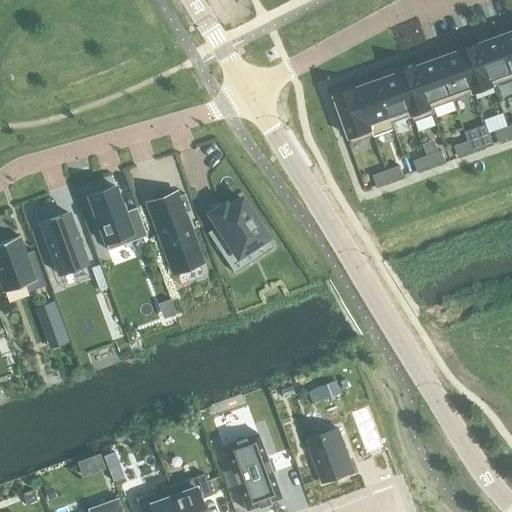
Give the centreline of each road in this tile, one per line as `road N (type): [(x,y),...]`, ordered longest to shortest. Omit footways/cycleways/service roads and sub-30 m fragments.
road 1 (residential): [(251,95),(511,505)]
road 2 (residential): [(0,181),(251,95)]
road 3 (residential): [(251,95),(402,11),(438,0)]
